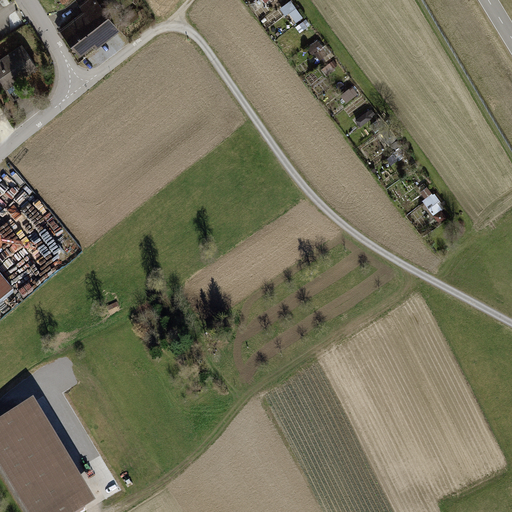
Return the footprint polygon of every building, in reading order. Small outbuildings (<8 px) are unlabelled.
[(61,29),(81,55),(95,44),(98,47),(120,30),(96,0),(86,0),(80,5),(84,11),(61,29)] [(297,21),(303,18),(294,0),(292,0),(281,5),(286,16),(293,13),(297,21)] [(0,78),(8,91),(39,71),(22,44),(0,58),(0,78)] [(340,90),(347,102),(360,95),(353,83),(340,90)] [(436,192),(424,200),(435,215),(447,207),(436,192)] [(0,306),(13,296),(0,280),(0,306)] [(43,402),(0,426),(0,463),(28,511),(82,511),(100,502),(43,402)]
